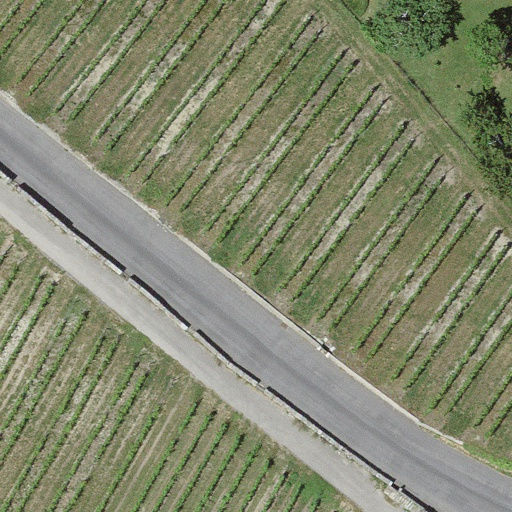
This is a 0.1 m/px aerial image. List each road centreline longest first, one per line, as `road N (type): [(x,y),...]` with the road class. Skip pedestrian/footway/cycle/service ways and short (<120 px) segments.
road 1 (tertiary): [(0,143),(409,472),(490,511)]
road 2 (track): [(378,511),(0,199)]
